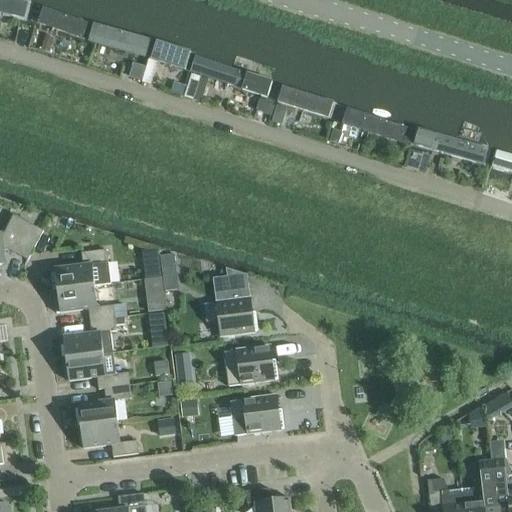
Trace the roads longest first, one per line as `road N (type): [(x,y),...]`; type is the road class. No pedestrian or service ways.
road 1 (residential): [(511,212),(0,49)]
road 2 (residential): [(59,484),(320,452)]
road 3 (tertiary): [(295,0),(511,69)]
road 4 (residential): [(0,296),(18,293),(34,303),(59,484)]
road 5 (residential): [(343,449),(326,350),(264,301)]
